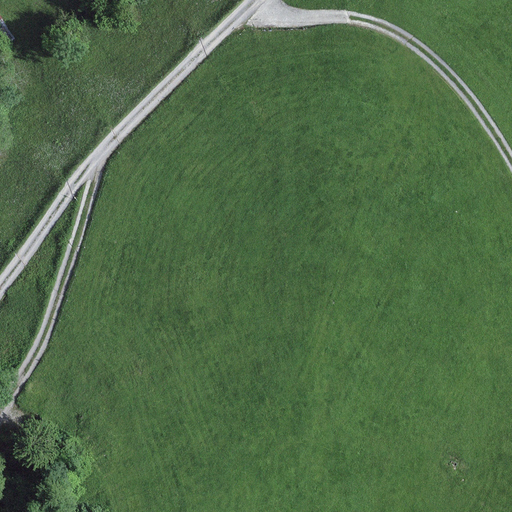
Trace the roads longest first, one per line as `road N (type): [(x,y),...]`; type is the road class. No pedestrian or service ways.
road 1 (track): [(0,284),(98,153),(253,0)]
road 2 (track): [(511,141),(433,48),(373,12),(278,0)]
road 3 (track): [(0,409),(37,354),(98,153)]
